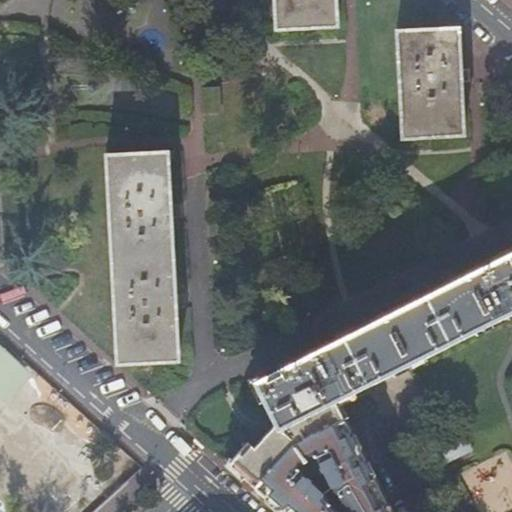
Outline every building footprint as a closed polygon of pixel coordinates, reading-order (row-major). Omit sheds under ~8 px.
[(275,0),(277,31),(338,28),(335,0),(275,0)] [(458,30),(398,32),(402,139),(462,137),(460,85),(471,84),(470,70),(460,71),(458,30)] [(219,85),(200,87),(202,112),(221,110),(219,85)] [(167,154),(106,157),(117,365),(178,362),(175,310),(186,310),(184,295),(174,296),(170,221),(181,221),(180,206),(170,206),(167,154)] [(296,446),(345,421),(335,402),(511,312),(511,233),(395,290),(246,363),(277,426),(255,450),(249,445),(229,466),(255,490),(296,446)] [(41,263),(29,275),(48,292),(59,280),(41,263)] [(390,511),(345,421),(296,446),(255,490),(279,511),(390,511)]
